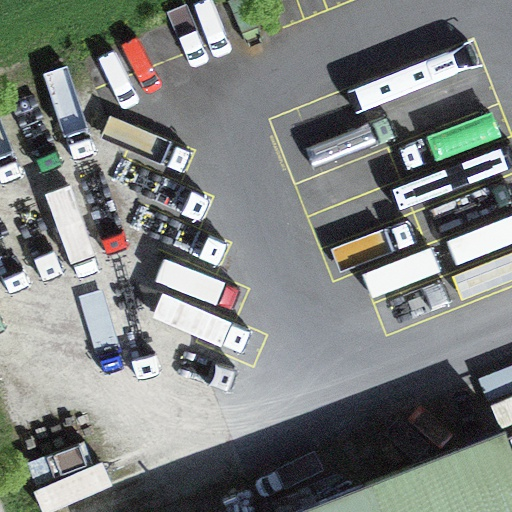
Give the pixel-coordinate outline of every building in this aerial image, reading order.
[(389,86),(399,122),(487,97),(477,61),(389,86)] [(392,238),(511,194),(511,167),(507,155),(379,202),(392,238)] [(511,203),(427,234),(446,285),(511,261),(511,203)] [(511,511),(511,445),(507,433),(296,511),(511,511)] [(51,499),(119,473),(105,437),(37,463),(51,499)]
